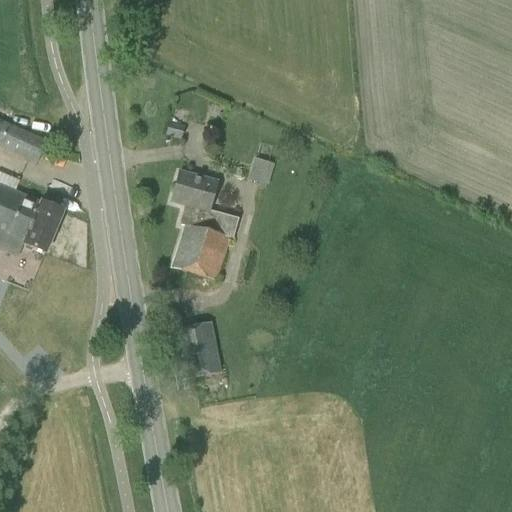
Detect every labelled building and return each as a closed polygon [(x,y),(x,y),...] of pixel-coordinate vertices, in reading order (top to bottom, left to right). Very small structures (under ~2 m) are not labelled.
[(34,166),(44,142),(0,122),(0,150),(4,153),(34,166)] [(180,140),(184,128),(168,123),(165,135),(180,140)] [(266,187),(273,167),(262,163),(255,184),(266,187)] [(184,206),(207,212),(216,184),(177,172),(169,202),(184,206)] [(35,232),(51,239),(62,213),(40,204),(40,205),(0,188),(0,216),(14,222),(16,219),(36,228),(35,232)] [(236,221),(207,212),(184,206),(177,227),(183,229),(172,268),(214,280),(226,238),(230,240),(236,221)] [(44,256),(51,239),(35,232),(36,228),(16,219),(14,222),(0,216),(0,236),(22,246),(22,247),(44,256)] [(181,384),(220,376),(210,325),(171,333),(181,384)]
